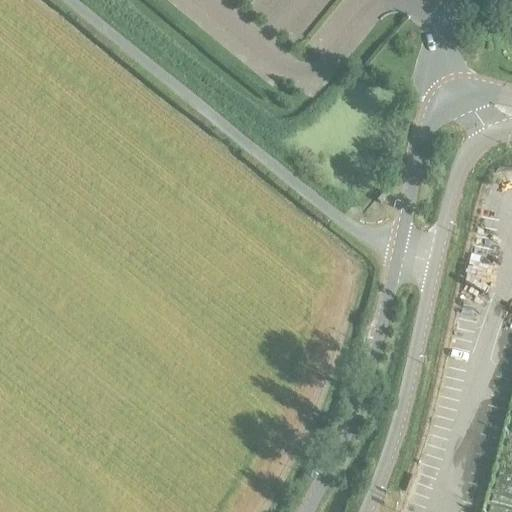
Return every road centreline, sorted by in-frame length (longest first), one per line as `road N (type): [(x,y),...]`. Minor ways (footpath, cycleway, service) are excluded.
road 1 (residential): [(455,93),(423,121),(355,400),(305,511)]
road 2 (residential): [(364,511),(388,461),(460,164),(483,136)]
